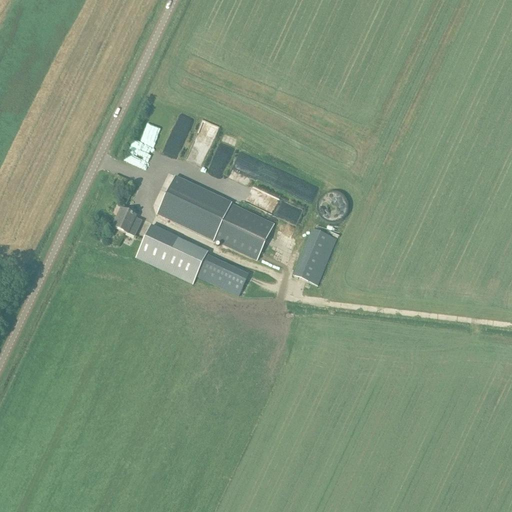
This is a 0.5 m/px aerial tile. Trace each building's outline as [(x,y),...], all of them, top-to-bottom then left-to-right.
[(177,160),(195,116),(181,111),(163,154),(177,160)] [(148,170),(156,150),(155,150),(163,130),(147,123),(139,143),(132,141),(124,161),(148,170)] [(260,162),(261,160),(238,151),(228,177),(245,183),(248,177),(260,181),(266,164),(260,162)] [(176,178),(158,216),(214,243),(214,242),(256,262),(274,226),(232,206),(232,205),(176,178)] [(137,218),(123,211),(118,221),(116,221),(113,228),(135,238),(142,222),(137,219),(137,218)] [(208,253),(151,227),(136,259),(193,285),(196,277),(239,297),(249,275),(206,256),(208,253)] [(337,241),(313,231),(293,277),(318,287),(337,241)]
